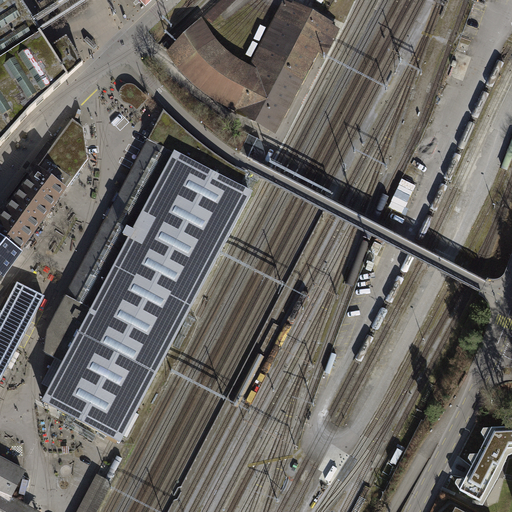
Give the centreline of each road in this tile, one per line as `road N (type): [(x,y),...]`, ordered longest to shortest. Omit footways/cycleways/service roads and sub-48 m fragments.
road 1 (residential): [(0,186),(80,82),(121,47)]
road 2 (unclassified): [(416,511),(492,352)]
